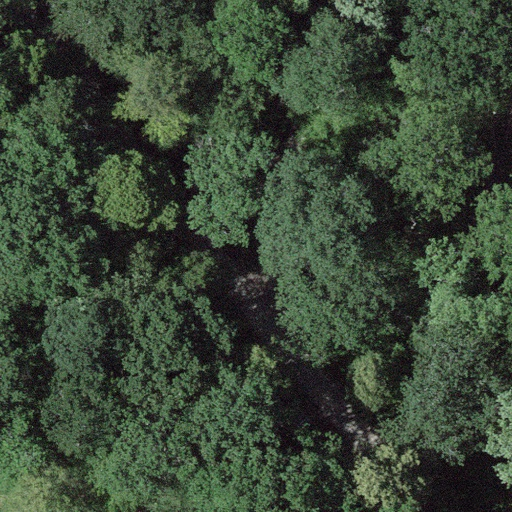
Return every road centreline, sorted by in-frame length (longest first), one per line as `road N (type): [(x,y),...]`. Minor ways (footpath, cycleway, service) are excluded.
road 1 (track): [(262,314),(16,0)]
road 2 (track): [(365,438),(262,314)]
